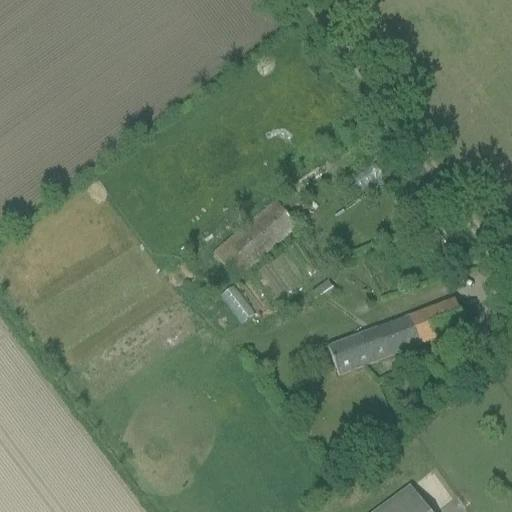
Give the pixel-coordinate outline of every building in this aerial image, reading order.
[(366,139),(322,172),(333,186),(377,153),(366,139)] [(373,164),(348,185),(356,194),(380,173),(373,164)] [(216,255),(237,280),(300,228),(278,202),(216,255)] [(327,347),(337,376),(464,331),(454,303),(327,347)] [(425,511),(409,490),(379,511),(425,511)]
